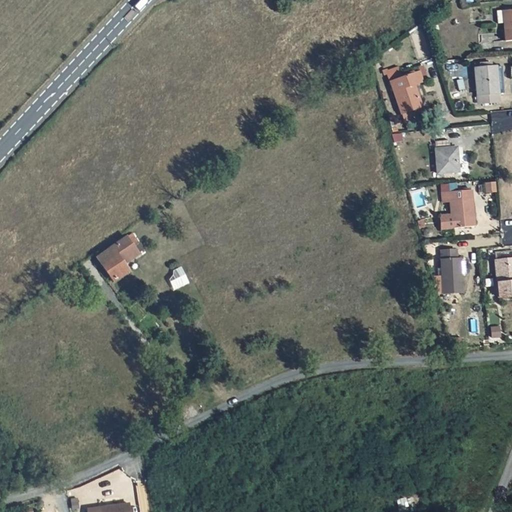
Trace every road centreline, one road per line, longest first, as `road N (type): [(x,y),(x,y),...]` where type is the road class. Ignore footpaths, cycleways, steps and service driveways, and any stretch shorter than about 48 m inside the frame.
road 1 (residential): [(0,500),(99,467),(318,368),(511,352)]
road 2 (primary): [(0,150),(141,0)]
road 3 (unknown): [(428,66),(446,116),(511,114)]
